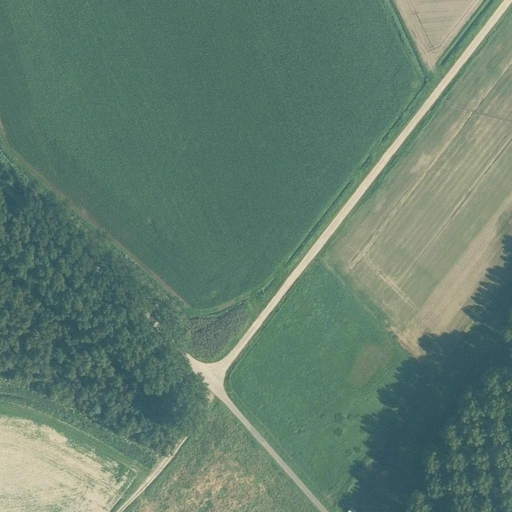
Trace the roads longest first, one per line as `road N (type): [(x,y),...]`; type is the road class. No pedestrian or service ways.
road 1 (unclassified): [(212,383),(508,0)]
road 2 (unclassified): [(212,383),(0,178)]
road 3 (unclassified): [(324,511),(212,383)]
road 4 (track): [(212,383),(204,409),(121,511)]
